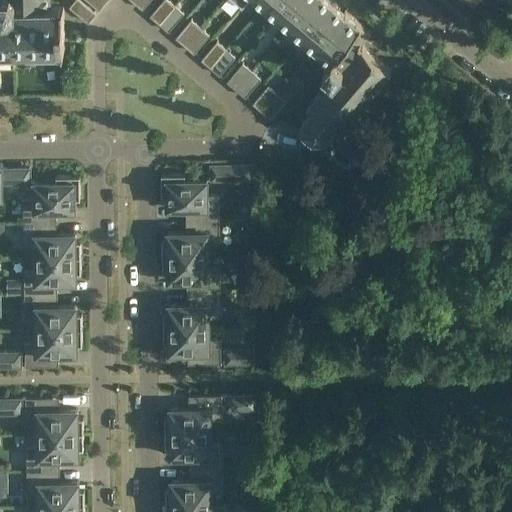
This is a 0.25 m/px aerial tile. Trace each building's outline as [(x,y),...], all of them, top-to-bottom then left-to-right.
[(0,0),(0,64),(15,64),(15,21),(17,21),(16,0),(0,0)] [(16,0),(17,21),(15,21),(15,64),(16,64),(16,50),(65,50),(64,6),(50,6),(49,0),(16,0)] [(96,13),(80,0),(75,0),(70,7),(88,22),(96,13)] [(107,0),(106,0),(87,0),(99,9),(107,0)] [(150,0),(135,0),(134,1),(143,9),(150,0)] [(163,0),(151,16),(160,23),(175,5),(169,0),(163,0)] [(268,0),(265,4),(278,15),(290,0),(268,0)] [(312,0),(290,0),(278,15),(291,26),(312,0)] [(312,0),(291,26),(303,37),(334,2),(332,0),(312,0)] [(347,12),(334,2),(303,37),(316,48),(347,12)] [(184,13),(175,5),(160,23),(169,31),(184,13)] [(347,12),(316,48),(330,60),(324,66),(334,74),(308,105),(312,108),(303,119),(304,131),(313,140),(326,139),(335,128),(340,132),(391,69),(379,60),(362,44),(371,33),(347,12)] [(176,37),(185,45),(201,27),(192,19),(176,37)] [(201,27),(185,45),(194,53),(210,35),(201,27)] [(211,67),(227,49),(217,41),(202,59),(211,67)] [(236,57),(227,49),(211,67),(220,75),(236,57)] [(237,89),(252,71),(243,63),(228,81),(237,89)] [(261,79),(252,71),(237,89),(246,97),(261,79)] [(296,74),(279,94),(287,100),(288,101),(305,82),(296,74)] [(262,111),(278,93),(268,85),(253,103),(262,111)] [(279,94),(278,93),(262,111),(272,119),(287,100),(279,94)] [(251,179),(251,164),(211,165),(212,180),(251,179)] [(193,207),(193,220),(220,219),(219,195),(208,195),(208,179),(186,180),(186,174),(162,174),(162,198),(168,198),(168,208),(193,207)] [(24,198),(24,222),(51,222),(51,209),(75,209),(75,199),(81,199),(81,176),(56,176),(56,181),(35,182),(35,197),(24,198)] [(163,256),(209,255),(209,244),(220,243),(220,219),(193,220),(193,232),(168,232),(168,240),(163,240),(163,256)] [(36,258),(82,257),(82,241),(76,241),(76,233),(51,234),(51,222),(24,222),(24,246),(36,246),(36,258)] [(194,292),(221,291),(220,267),(209,267),(209,255),(163,256),(163,272),(169,272),(169,280),(194,280),(194,292)] [(24,270),(25,294),(52,293),(52,282),(76,281),(76,273),(82,273),(82,257),(36,258),(36,269),(24,270)] [(164,328),(210,327),(210,316),(221,315),(221,291),(194,292),(194,303),(169,304),(169,312),(164,312),(164,328)] [(37,318),(37,330),(83,329),(83,313),(77,313),(77,305),(52,306),(52,293),(25,294),(25,318),(37,318)] [(210,339),(210,327),(164,328),(164,344),(170,344),(170,352),(195,351),(195,363),(222,363),(221,339),(210,339)] [(83,345),(83,329),(37,330),(37,341),(25,342),(26,366),(53,365),(53,353),(77,353),(77,345),(83,345)] [(242,348),(226,349),(226,363),(242,363),(242,348)] [(22,351),(0,351),(0,366),(22,366),(22,351)] [(165,432),(211,431),(211,419),(223,419),(222,395),(195,395),(195,407),(171,408),(171,416),(165,416),(165,432)] [(243,409),(242,395),(226,395),(227,409),(243,409)] [(38,422),(38,433),(84,433),(84,417),(78,417),(78,409),(54,409),(53,397),(26,398),(27,422),(38,422)] [(196,455),(196,467),(223,467),(223,443),(211,443),(211,431),(165,432),(166,448),(171,448),(171,456),(196,455)] [(255,432),(242,432),(242,466),(255,466),(255,432)] [(27,470),(54,469),(54,457),(79,457),(79,449),(84,449),(84,433),(38,433),(39,445),(27,445),(27,470)] [(166,504),(212,503),(212,491),(224,491),(223,467),(196,467),(196,479),(172,480),(172,488),(166,488),(166,504)] [(39,506),(85,505),(85,489),(79,489),(79,481),(55,481),(54,469),(27,470),(28,494),(39,494),(39,506)] [(258,490),(258,471),(238,471),(238,490),(258,490)] [(212,511),(212,503),(166,504),(166,511),(212,511)]
